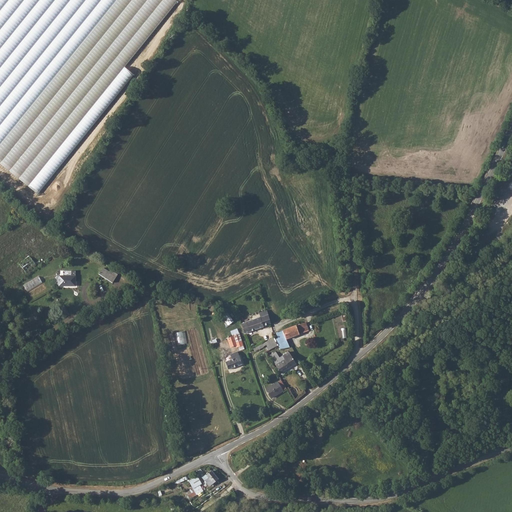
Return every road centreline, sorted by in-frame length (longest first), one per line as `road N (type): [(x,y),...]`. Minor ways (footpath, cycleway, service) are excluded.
road 1 (residential): [(511,133),(452,248),(395,324),(279,420),(215,453)]
road 2 (unclassified): [(511,444),(360,500),(250,494),(215,453)]
road 3 (residential): [(215,453),(130,493),(68,492),(0,477)]
road 4 (track): [(351,302),(343,182)]
